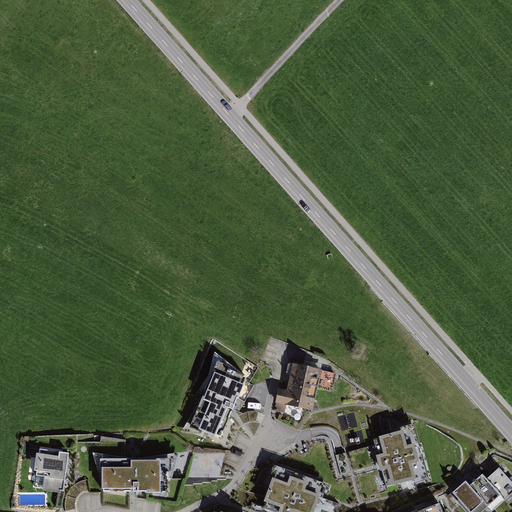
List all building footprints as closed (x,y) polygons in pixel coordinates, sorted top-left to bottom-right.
[(290,379),(288,387),(315,393),(316,388),(332,391),(335,374),(320,371),(320,370),(295,365),(292,379),(290,379)] [(226,438),(250,386),(220,372),(196,424),(226,438)] [(312,410),(315,393),(288,387),(288,390),(285,391),(279,389),(275,411),(284,413),(286,404),(312,410)] [(418,430),(374,441),(386,488),(430,478),(418,430)] [(32,485),(64,489),(69,449),(31,445),(27,476),(33,477),(32,485)] [(104,456),(103,489),(163,490),(163,456),(104,456)] [(511,478),(500,464),(487,476),(506,498),(511,503),(511,501),(511,478)] [(319,511),(328,487),(278,469),(265,507),(278,511),(319,511)] [(482,471),(469,482),(489,504),(493,509),(506,498),(487,476),(482,471)] [(465,477),(452,489),(472,511),(480,511),(489,504),(469,482),(465,477)] [(443,511),(439,501),(415,510),(415,511),(443,511)]
